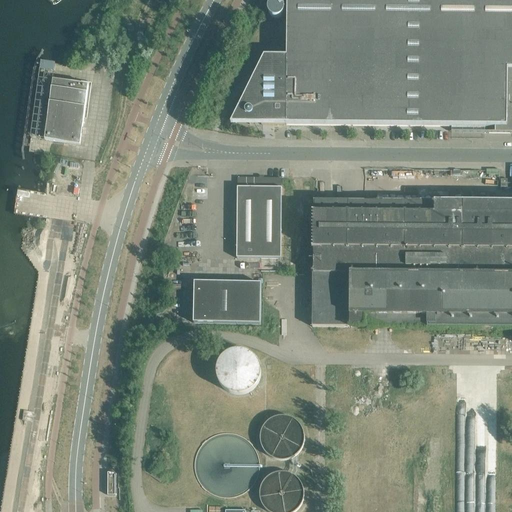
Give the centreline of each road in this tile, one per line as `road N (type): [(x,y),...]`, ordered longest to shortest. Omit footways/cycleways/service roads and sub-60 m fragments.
road 1 (tertiary): [(76,511),(100,304),(151,138)]
road 2 (unclassified): [(511,157),(220,155),(151,138)]
road 3 (track): [(89,174),(108,159),(148,0)]
road 4 (unknown): [(220,155),(217,264),(261,273)]
road 5 (tertiary): [(151,138),(214,0)]
road 6 (track): [(22,511),(47,401),(62,380)]
